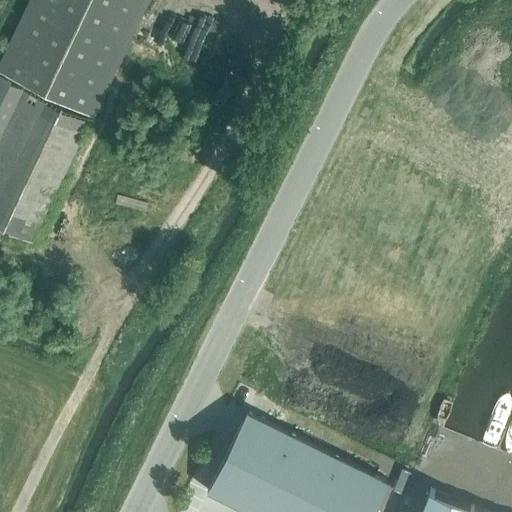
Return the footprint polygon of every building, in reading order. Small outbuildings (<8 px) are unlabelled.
[(0,225),(33,241),(147,0),(30,0),(0,64),(0,225)] [(318,265),(292,319),(399,373),(426,319),(318,265)] [(399,373),(292,319),(265,373),(373,426),(399,373)] [(247,409),(208,489),(255,511),(373,511),(390,480),(247,409)] [(430,488),(420,511),(472,511),(475,505),(430,488)]
